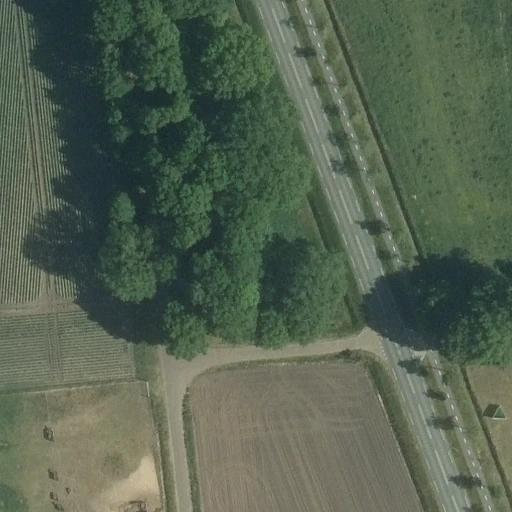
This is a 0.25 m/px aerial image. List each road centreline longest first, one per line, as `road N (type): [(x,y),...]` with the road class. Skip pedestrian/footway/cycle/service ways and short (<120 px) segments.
road 1 (secondary): [(262,0),(397,343)]
road 2 (unclassified): [(127,0),(166,360)]
road 3 (unclassified): [(166,360),(397,343)]
road 4 (secondary): [(397,343),(454,511)]
road 5 (unclassified): [(184,511),(166,360)]
